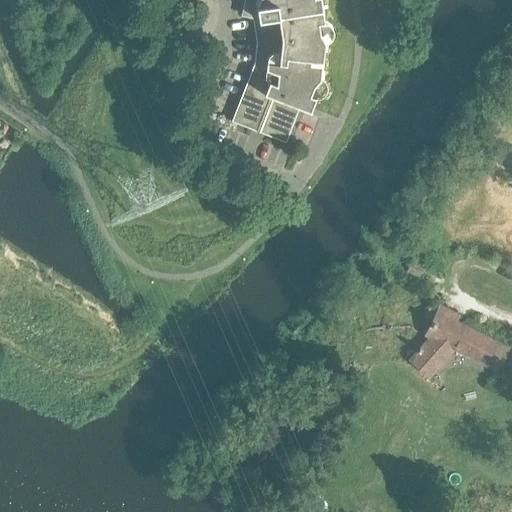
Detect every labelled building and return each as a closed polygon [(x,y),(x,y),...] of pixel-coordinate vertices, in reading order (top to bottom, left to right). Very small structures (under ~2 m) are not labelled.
[(250,0),(257,42),(253,63),(232,120),(286,141),(299,108),(310,112),(317,97),(320,97),(323,95),(326,91),(326,86),(325,82),(321,78),(323,59),(325,41),(327,40),(331,36),(333,31),(331,26),(328,23),(324,21),(320,0),(250,0)] [(511,42),(511,21),(502,29),(511,42)] [(380,275),(376,272),(385,263),(405,272),(405,274),(418,279),(425,263),(412,258),(411,259),(402,255),(410,236),(397,231),(393,241),(388,239),(384,248),(378,245),(372,257),(368,262),(368,261),(350,281),(364,293),(380,275)] [(455,351),(496,372),(507,350),(454,323),(457,317),(438,307),(423,336),(427,338),(408,360),(430,379),(455,351)] [(511,511),(511,504),(483,489),(470,511),(511,511)]
